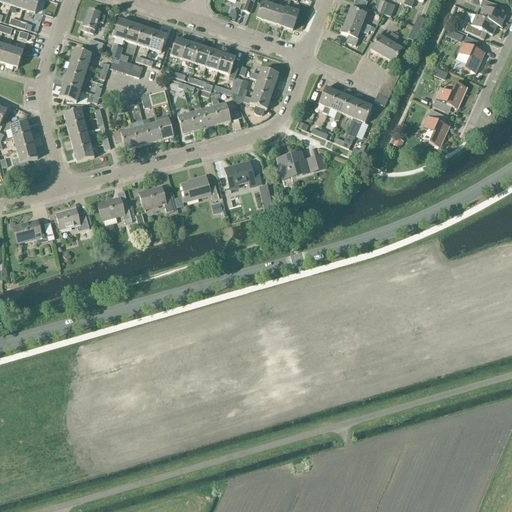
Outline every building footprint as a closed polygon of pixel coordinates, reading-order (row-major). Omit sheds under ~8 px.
[(12,0),(10,8),(22,11),(25,0),(12,0)] [(25,0),(22,11),(34,15),(39,0),(25,0)] [(367,4),(357,0),(355,0),(353,5),(365,9),(367,4)] [(409,0),(407,8),(411,9),(414,1),(423,4),(424,0),(409,0)] [(254,4),(249,2),(247,1),(242,13),(250,16),(254,4)] [(383,16),(387,5),(381,2),(377,13),(383,16)] [(479,19),(496,27),(502,29),(500,28),(505,18),(495,13),(497,8),(482,2),(479,8),(483,10),(479,19)] [(268,24),(273,8),(261,4),(256,20),(268,24)] [(388,5),(384,16),(390,19),(395,7),(388,5)] [(268,24),(280,28),(285,12),(273,8),(268,24)] [(350,10),(345,23),(369,32),(370,28),(362,25),(365,17),(350,10)] [(100,16),(88,12),(83,26),(83,25),(80,32),(93,36),(94,33),(97,24),(103,25),(105,18),(100,16)] [(285,12),(280,28),(292,32),(294,28),(301,30),(305,17),(298,15),(298,16),(285,12)] [(418,17),(413,29),(420,32),(425,21),(418,17)] [(492,37),(496,27),(479,19),(475,17),(471,27),(467,26),(464,33),(483,42),(486,35),(492,37)] [(8,26),(17,29),(18,23),(10,20),(8,26)] [(113,39),(125,43),(131,26),(118,22),(113,39)] [(18,23),(17,29),(25,31),(27,25),(18,23)] [(369,32),(345,23),(340,35),(348,38),(345,44),(355,48),(357,42),(356,41),(359,33),(367,36),(369,32)] [(137,47),(142,30),(131,26),(125,43),(137,47)] [(4,28),(2,34),(10,37),(12,31),(4,28)] [(420,32),(413,29),(408,40),(415,44),(420,32)] [(137,47),(148,51),(154,33),(142,30),(137,47)] [(28,36),(20,33),(18,39),(26,42),(28,36)] [(154,33),(148,51),(160,55),(166,37),(154,33)] [(370,52),(382,59),(394,37),(391,34),(386,42),(378,38),(370,52)] [(398,39),(394,37),(382,59),(393,65),(401,51),(393,46),(398,39)] [(474,76),(484,55),(479,53),(482,46),(466,38),(458,56),(468,61),(463,71),(474,76)] [(103,45),(90,41),(88,47),(101,52),(103,45)] [(170,58),(182,62),(188,45),(176,41),(170,58)] [(182,62),(194,66),(199,48),(188,45),(182,62)] [(0,64),(5,66),(10,49),(0,46),(0,64)] [(206,69),(211,52),(199,48),(194,66),(206,69)] [(23,53),(10,49),(5,66),(17,70),(23,53)] [(74,51),(70,63),(87,69),(91,57),(74,51)] [(206,69),(217,73),(223,56),(211,52),(206,69)] [(223,56),(217,73),(229,77),(231,74),(235,60),(223,56)] [(116,73),(119,62),(114,60),(110,71),(116,73)] [(116,73),(122,75),(125,64),(119,62),(116,73)] [(83,80),(87,69),(70,63),(66,75),(83,80)] [(127,77),(131,66),(125,64),(122,75),(127,77)] [(133,78),(137,67),(131,66),(127,77),(133,78)] [(139,80),(142,69),(137,67),(133,78),(139,80)] [(257,83),(274,88),(278,76),(261,71),(257,83)] [(388,73),(386,78),(396,83),(399,78),(388,73)] [(83,80),(66,75),(63,87),(80,92),(83,80)] [(383,84),(393,89),(396,83),(386,78),(383,84)] [(274,88),(257,83),(253,95),(270,100),(274,88)] [(383,84),(380,89),(391,94),(393,89),(383,84)] [(457,111),(466,90),(455,85),(450,95),(440,91),(432,109),(448,116),(451,109),(457,111)] [(80,92),(63,87),(59,99),(76,104),(80,92)] [(330,111),(337,94),(325,89),(318,106),(324,109),(322,115),(327,117),(330,111)] [(384,109),(388,100),(391,94),(380,89),(374,104),(384,109)] [(148,97),(150,102),(152,109),(167,105),(164,93),(148,97)] [(230,124),(225,106),(219,108),(217,102),(221,101),(219,95),(216,95),(216,94),(210,96),(211,102),(211,103),(213,110),(218,127),(230,124)] [(348,99),(337,94),(330,111),(341,116),(348,99)] [(270,100),(253,95),(251,101),(244,98),(242,104),(255,108),(253,113),(254,115),(255,117),(259,118),(262,118),(263,116),(265,112),(266,112),(270,100)] [(360,104),(348,99),(341,116),(353,121),(360,104)] [(371,109),(360,104),(353,121),(364,126),(371,109)] [(218,127),(213,110),(201,113),(206,130),(218,127)] [(63,116),(66,128),(84,124),(81,111),(63,116)] [(439,150),(449,129),(443,126),(446,119),(430,112),(422,130),(433,135),(428,145),(439,150)] [(206,130),(201,113),(189,116),(194,134),(206,130)] [(182,137),(194,134),(189,116),(177,119),(182,137)] [(155,121),(156,125),(161,143),(173,139),(167,117),(155,121)] [(161,143),(156,125),(150,127),(148,121),(142,122),(144,128),(149,146),(161,143)] [(235,135),(241,133),(238,121),(232,122),(235,135)] [(13,141),(30,136),(27,124),(10,129),(13,141)] [(84,124),(66,128),(70,140),(87,136),(84,124)] [(149,146),(144,128),(132,132),(137,149),(149,146)] [(310,135),(318,139),(320,133),(312,130),(310,135)] [(125,152),(137,149),(132,132),(120,135),(119,132),(113,134),(116,145),(122,143),(125,152)] [(328,137),(320,133),(318,139),(325,142),(328,137)] [(16,153),(34,148),(30,136),(13,141),(16,153)] [(87,136),(70,140),(73,152),(90,148),(87,136)] [(333,145),(341,148),(343,143),(335,140),(333,145)] [(350,146),(343,143),(341,148),(348,151),(350,146)] [(15,175),(28,171),(29,171),(27,163),(37,161),(34,148),(16,153),(18,161),(12,162),(15,175)] [(90,148),(73,152),(76,165),(94,160),(90,148)] [(300,154),(276,161),(282,182),(306,175),(300,154)] [(324,170),(321,157),(320,157),(320,158),(310,161),(313,173),(324,170)] [(249,164),(224,171),(229,192),(238,189),(237,185),(248,182),(250,189),(261,186),(258,176),(253,177),(249,164)] [(189,184),(181,187),(186,205),(210,198),(212,203),(218,201),(215,188),(208,190),(205,178),(188,183),(189,184)] [(159,188),(159,190),(140,195),(140,193),(139,194),(144,212),(145,212),(145,211),(163,206),(166,215),(173,213),(167,191),(160,193),(159,188)] [(270,199),(267,189),(261,190),(263,200),(270,199)] [(118,199),(117,199),(118,201),(99,206),(98,205),(103,224),(104,224),(105,228),(117,225),(115,219),(122,217),(124,226),(132,224),(126,202),(119,204),(118,199)] [(75,211),(55,216),(59,232),(77,228),(78,234),(89,231),(85,218),(78,220),(75,211)] [(14,229),(14,227),(13,227),(18,246),(19,246),(18,245),(37,240),(39,245),(48,243),(44,226),(37,228),(35,222),(34,222),(35,223),(14,229)]
